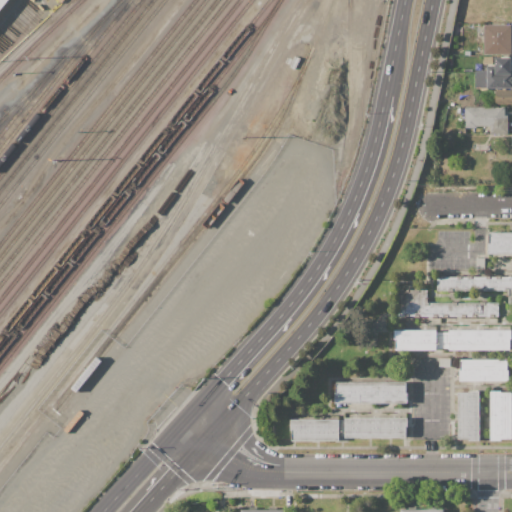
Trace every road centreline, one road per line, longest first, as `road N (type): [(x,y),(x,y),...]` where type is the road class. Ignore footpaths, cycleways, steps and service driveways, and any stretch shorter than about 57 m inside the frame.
road 1 (trunk): [(209,437),(312,321),(354,260),(385,197),(432,0)]
road 2 (trunk): [(385,95),(361,186),(331,247),(190,416)]
road 3 (tertiary): [(511,472),(285,472)]
road 4 (trunk): [(190,416),(101,511)]
